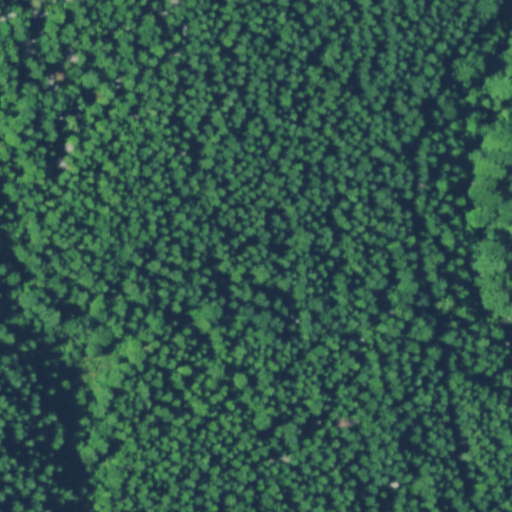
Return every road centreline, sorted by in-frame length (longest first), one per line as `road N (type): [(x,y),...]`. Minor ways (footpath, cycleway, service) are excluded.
road 1 (track): [(511,363),(434,343),(177,320),(118,339),(75,381),(70,511)]
road 2 (track): [(473,0),(418,141),(408,192),(410,244),(470,511)]
road 3 (track): [(511,356),(456,298),(447,203),(461,103),(505,0)]
